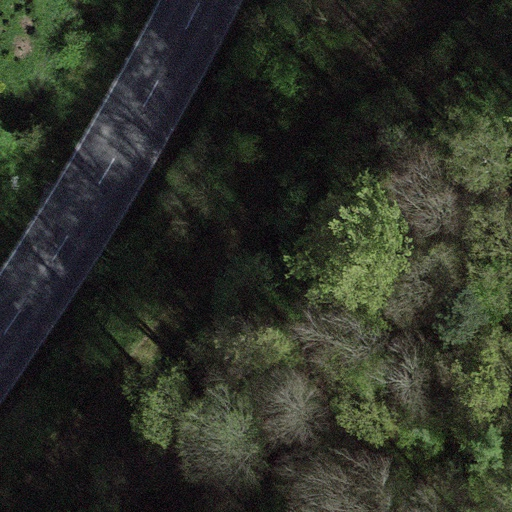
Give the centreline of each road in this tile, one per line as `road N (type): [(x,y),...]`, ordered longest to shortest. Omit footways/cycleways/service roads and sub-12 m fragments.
road 1 (track): [(423,0),(351,52),(103,395),(0,505)]
road 2 (primary): [(200,0),(0,338)]
